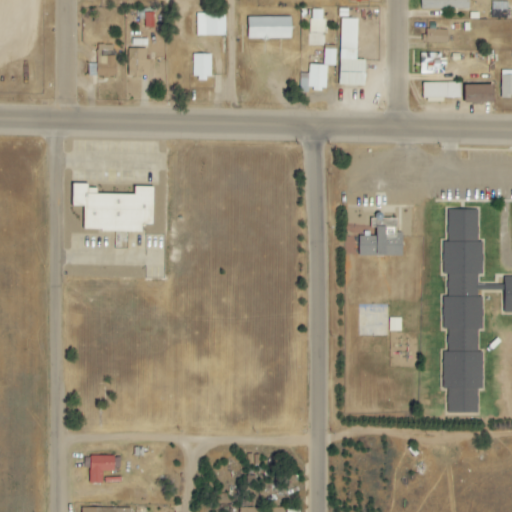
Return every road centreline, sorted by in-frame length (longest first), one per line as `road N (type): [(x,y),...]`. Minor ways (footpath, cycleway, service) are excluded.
road 1 (residential): [(57,511),(64,0)]
road 2 (primary): [(511,132),(64,122)]
road 3 (tertiary): [(317,511),(317,223),(308,130)]
road 4 (residential): [(317,444),(58,439)]
road 5 (residential): [(405,131),(404,0)]
